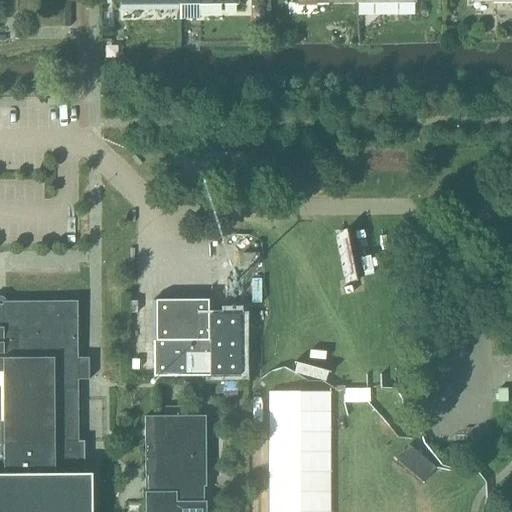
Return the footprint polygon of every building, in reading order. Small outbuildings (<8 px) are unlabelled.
[(177,0),(177,5),(178,21),(196,20),(195,5),(238,5),(237,0),(177,0)] [(0,511),(90,511),(90,475),(84,475),(83,441),(78,442),(78,376),(88,376),(88,380),(89,380),(89,359),(89,358),(77,359),(76,302),(2,302),(2,305),(0,305),(0,511)] [(126,313),(137,313),(137,302),(126,302),(126,313)] [(211,302),(153,302),(154,377),(240,377),(239,316),(211,316),(211,302)] [(144,417),(145,477),(147,477),(147,492),(145,493),(144,511),(204,511),(205,502),(203,502),(203,487),(205,487),(205,417),(144,417)]
